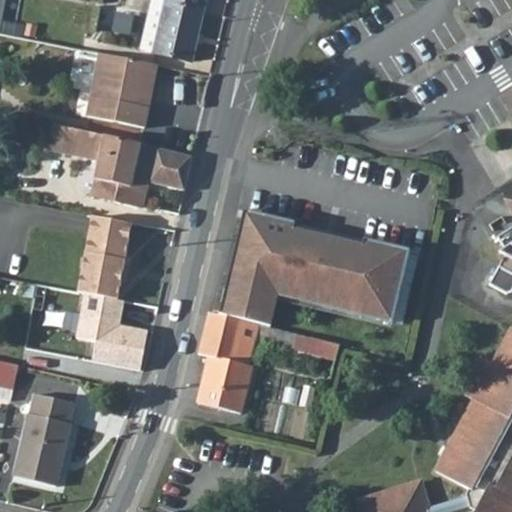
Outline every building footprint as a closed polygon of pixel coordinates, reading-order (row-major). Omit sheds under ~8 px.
[(154,0),(153,7),(168,11),(158,52),(194,60),(207,0),(154,0)] [(103,54),(98,76),(112,79),(117,57),(103,54)] [(112,79),(98,76),(90,117),(147,129),(152,108),(139,105),(144,83),(150,84),(154,64),(117,57),(112,79)] [(139,105),(152,108),(161,65),(154,64),(150,84),(144,83),(139,105)] [(162,146),(81,128),(75,156),(100,162),(93,194),(143,205),(148,179),(189,188),(197,153),(162,146)] [(263,323),(270,325),(278,292),(393,320),(410,247),(364,236),(363,243),(294,227),(296,219),(244,207),(219,312),(263,323)] [(96,216),(93,233),(133,240),(136,223),(96,216)] [(511,511),(511,231),(502,238),(508,249),(505,253),(507,255),(491,284),(509,294),(511,293),(511,334),(496,363),(484,357),(466,394),(478,400),(442,469),(475,486),(472,492),(433,503),(424,479),(365,497),(369,511),(438,511),(483,499),(475,511),(511,511)] [(93,233),(83,292),(89,293),(122,299),(125,284),(133,278),(136,259),(130,252),(133,240),(93,233)] [(0,277),(0,292),(24,297),(27,282),(0,277)] [(89,293),(79,337),(99,342),(95,361),(142,370),(150,333),(123,327),(128,300),(122,299),(89,293)] [(211,310),(201,351),(208,354),(199,396),(243,407),(252,364),(238,360),(243,345),(247,327),(262,330),(263,323),(219,312),(211,310)] [(339,344),(309,336),(305,349),(333,357),(331,366),(337,367),(344,345),(339,344)] [(0,367),(0,387),(13,390),(17,371),(0,367)] [(33,395),(14,478),(55,487),(75,404),(33,395)]
